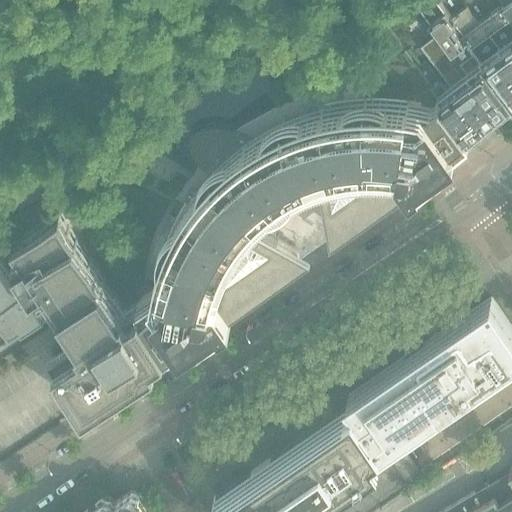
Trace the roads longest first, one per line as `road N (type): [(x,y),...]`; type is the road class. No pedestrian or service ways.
road 1 (tertiary): [(125,430),(406,245)]
road 2 (tertiary): [(3,511),(125,430)]
